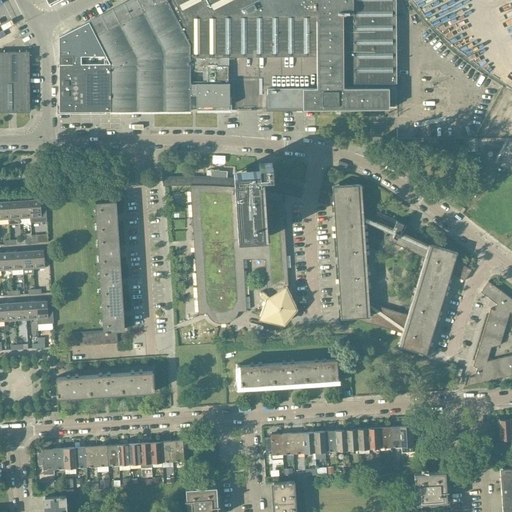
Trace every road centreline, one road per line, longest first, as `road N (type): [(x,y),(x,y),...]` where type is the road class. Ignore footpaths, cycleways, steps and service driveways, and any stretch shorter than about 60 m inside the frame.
road 1 (residential): [(16,431),(249,415)]
road 2 (residential): [(249,415),(478,400)]
road 3 (residential): [(153,354),(137,140)]
road 4 (residential): [(494,255),(392,178),(319,149)]
road 5 (residential): [(319,149),(137,140)]
road 6 (residential): [(315,314),(307,200),(319,149)]
